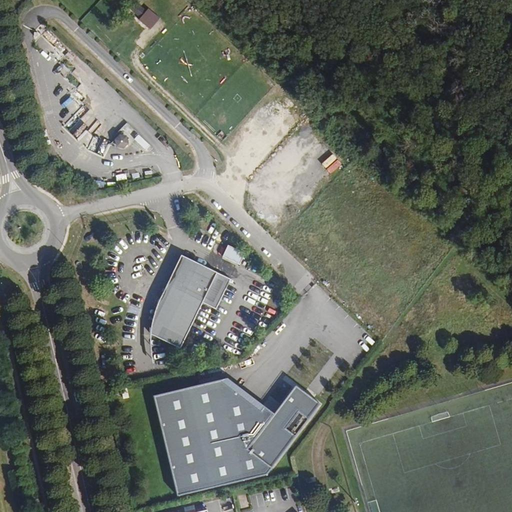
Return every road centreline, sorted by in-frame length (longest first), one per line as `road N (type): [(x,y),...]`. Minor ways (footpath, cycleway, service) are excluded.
road 1 (residential): [(308,290),(289,262),(203,185),(57,217)]
road 2 (secondary): [(91,511),(38,286)]
